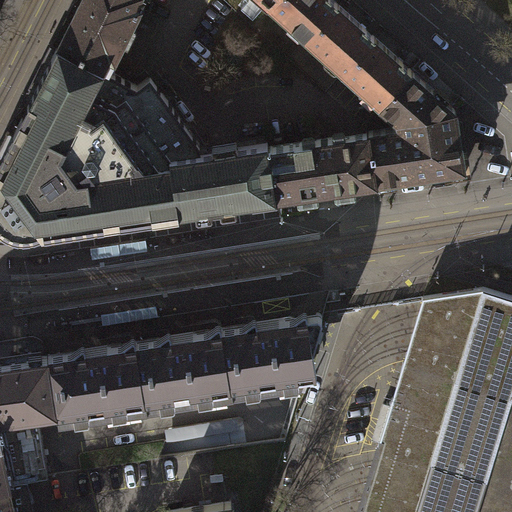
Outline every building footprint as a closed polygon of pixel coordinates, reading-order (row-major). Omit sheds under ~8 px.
[(137,3),(138,0),(80,0),(57,47),(96,66),(97,65),(103,52),(115,58),(141,6),(137,3)] [(338,3),(334,0),(274,0),(269,6),(306,39),(338,3)] [(306,39),(343,72),(375,36),(338,3),(306,39)] [(411,69),(375,36),(343,72),(379,104),(411,69)] [(181,212),(172,155),(201,150),(200,143),(151,75),(137,84),(97,65),(96,66),(57,47),(15,131),(8,128),(0,143),(0,228),(7,233),(19,236),(32,235),(41,232),(42,234),(44,234),(45,241),(97,233),(96,225),(181,212)] [(465,168),(456,109),(411,69),(379,104),(397,120),(398,126),(368,131),(376,182),(465,168)] [(364,184),(376,182),(368,131),(351,134),(269,147),(277,197),(297,194),(298,202),(320,199),(319,191),(364,184)] [(235,204),(277,197),(269,147),(268,140),(201,150),(172,155),(181,212),(198,210),(199,217),(236,211),(235,204)] [(511,511),(511,295),(484,286),(423,296),(418,314),(413,331),(407,349),(373,463),(368,480),(362,497),(357,511),(511,511)] [(239,324),(217,327),(228,400),(271,394),(297,390),(302,375),(313,373),(309,350),(317,311),(304,314),(302,307),(288,317),(254,322),(252,314),(239,324)] [(153,337),(131,341),(143,413),(228,400),(217,327),(216,321),(203,330),(168,335),(167,328),(153,337)] [(67,351),(43,354),(52,411),(55,427),(143,413),(131,341),(130,334),(117,343),(82,348),(81,342),(67,351)] [(0,484),(12,482),(38,476),(43,475),(35,412),(52,411),(43,354),(0,360),(0,484)] [(0,511),(17,511),(12,482),(0,484),(0,511)] [(228,511),(227,501),(205,505),(165,510),(164,511),(228,511)]
